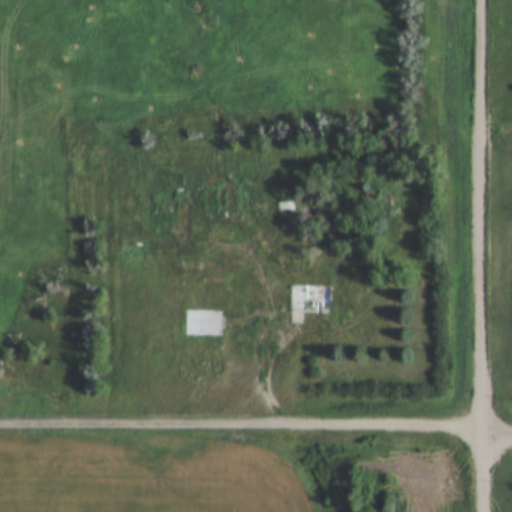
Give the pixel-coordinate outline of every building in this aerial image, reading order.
[(200,188),(221,189),(220,214),(200,214),(200,188)] [(255,202),(270,202),(270,212),(255,212),(255,202)] [(280,212),(280,202),(299,202),(299,212),(280,212)] [(122,236),(150,236),(150,249),(122,249),(122,236)] [(293,284),(335,285),(335,311),(293,311),(293,284)] [(188,310),(225,311),(225,336),(188,336),(188,310)] [(361,461),(405,464),(404,476),(360,473),(361,461)]
